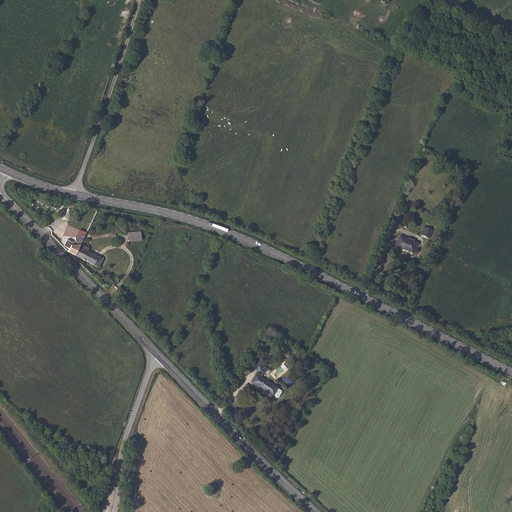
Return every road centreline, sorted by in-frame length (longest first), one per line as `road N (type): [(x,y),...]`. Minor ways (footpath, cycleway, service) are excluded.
road 1 (secondary): [(511,371),(228,233),(74,194)]
road 2 (secondary): [(1,195),(157,354)]
road 3 (secondary): [(157,354),(312,511)]
road 4 (unclassified): [(74,194),(140,0)]
road 5 (unclassified): [(157,354),(121,451),(115,511)]
